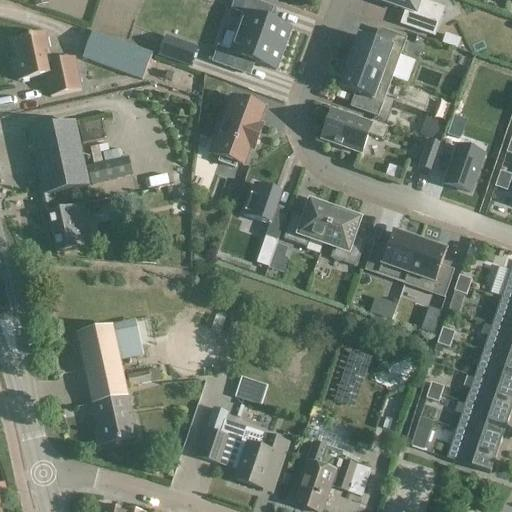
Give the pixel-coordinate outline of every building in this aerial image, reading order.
[(289,30),(268,22),(272,9),(246,0),(234,0),(230,11),(244,16),(237,35),(282,51),(289,30)] [(425,0),(370,0),(371,1),(405,13),(400,26),(434,38),(443,10),(424,4),(425,0)] [(358,37),(349,64),(391,79),(405,40),(378,31),(374,43),(358,37)] [(282,51),(237,35),(230,54),(217,49),(212,64),(242,75),(247,62),(275,72),(282,51)] [(51,65),(44,36),(13,43),(17,62),(13,63),(17,83),(45,77),(50,99),(80,92),(73,60),(51,65)] [(165,38),(159,57),(189,68),(196,49),(165,38)] [(391,79),(349,64),(339,91),(355,96),(350,109),(377,118),(391,79)] [(209,155),(220,159),(218,164),(234,170),(236,165),(243,168),(249,151),(253,153),(262,128),(258,127),(264,110),(230,98),(209,155)] [(69,102),(26,111),(44,197),(87,188),(69,102)] [(369,125),(331,112),(320,142),(360,156),(367,136),(383,142),(387,128),(370,122),(369,125)] [(427,142),(418,169),(431,173),(440,147),(427,142)] [(482,157),(455,148),(442,186),(468,195),(482,157)] [(496,181),(508,185),(511,177),(499,173),(496,181)] [(266,234),(278,238),(287,213),(275,209),(282,190),(256,181),(244,213),(270,222),(266,234)] [(506,193),(508,185),(496,181),(493,189),(506,193)] [(322,246),(333,213),(325,210),(326,207),(313,202),(311,206),(309,205),(304,219),(292,215),(282,241),(306,250),(308,241),(322,246)] [(47,213),(56,254),(92,246),(85,215),(72,218),(70,208),(47,213)] [(342,216),(333,213),(322,246),(333,250),(330,260),(355,269),(365,241),(353,236),(358,222),(356,221),(357,217),(343,213),(342,216)] [(404,286),(419,243),(392,234),(386,250),(374,246),(365,272),(404,286)] [(419,243),(404,286),(443,299),(452,273),(440,269),(445,253),(419,243)] [(500,300),(511,304),(511,271),(510,271),(500,300)] [(455,285),(468,290),(471,282),(458,277),(455,285)] [(465,298),(468,290),(455,285),(453,293),(465,298)] [(491,327),(511,333),(511,304),(500,300),(491,327)] [(391,323),(396,308),(389,306),(384,320),(391,323)] [(100,445),(137,437),(122,378),(111,326),(76,334),(100,445)] [(482,353),(511,362),(511,333),(491,327),(482,353)] [(135,329),(118,332),(125,361),(142,357),(135,329)] [(439,338),(451,342),(454,334),(441,330),(439,338)] [(448,350),(451,342),(439,338),(436,346),(448,350)] [(473,379),(511,391),(511,362),(482,353),(473,379)] [(415,373),(409,358),(387,368),(393,382),(415,373)] [(148,372),(124,377),(127,389),(150,384),(148,372)] [(464,405),(508,420),(511,408),(511,391),(473,379),(464,405)] [(439,396),(440,397),(443,389),(430,385),(428,393),(439,396)] [(437,405),(440,397),(439,396),(428,393),(425,400),(437,405)] [(508,420),(464,405),(456,431),(499,446),(508,420)] [(219,466),(229,439),(222,437),(229,416),(213,411),(197,458),(219,466)] [(499,446),(456,431),(445,461),(489,476),(499,446)] [(235,482),(259,490),(263,479),(275,483),(288,445),(266,437),(261,450),(247,446),(235,482)] [(369,472),(356,468),(343,464),(346,456),(313,445),(293,502),(322,511),(330,488),(360,498),(369,472)]
